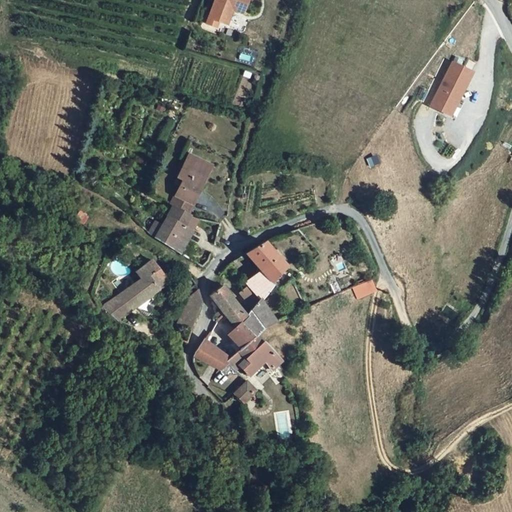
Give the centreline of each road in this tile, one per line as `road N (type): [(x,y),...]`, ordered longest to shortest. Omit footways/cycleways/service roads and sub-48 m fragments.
road 1 (unclassified): [(511,222),(479,320),(452,345),(427,350),(411,341),(360,219),(332,207),(235,246),(203,282),(208,323),(186,352),(191,376),(236,425),(243,511)]
road 2 (track): [(384,273),(368,359),(386,462),(400,471),(422,469),(475,423),(511,404)]
